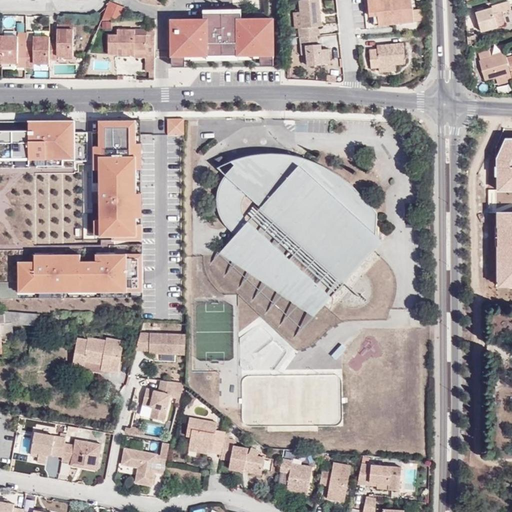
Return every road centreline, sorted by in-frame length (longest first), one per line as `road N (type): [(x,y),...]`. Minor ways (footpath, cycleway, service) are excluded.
road 1 (tertiary): [(442,104),(440,511)]
road 2 (tertiary): [(451,511),(452,106)]
road 3 (residential): [(495,110),(473,170),(479,462),(511,461)]
road 4 (tertiary): [(163,93),(353,98)]
road 5 (residential): [(106,496),(163,505),(222,495),(272,511)]
road 6 (tertiary): [(0,95),(163,93)]
road 7 (residential): [(106,496),(136,363)]
